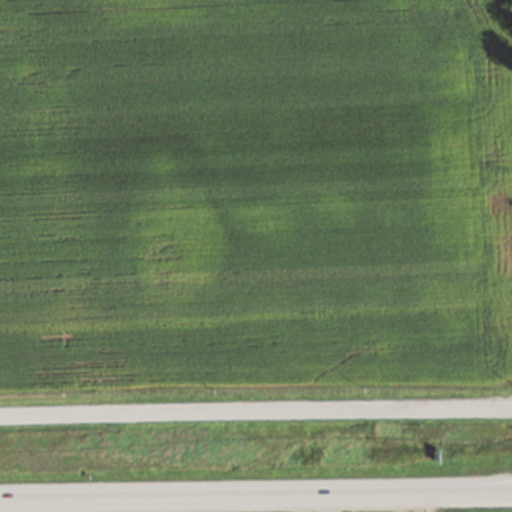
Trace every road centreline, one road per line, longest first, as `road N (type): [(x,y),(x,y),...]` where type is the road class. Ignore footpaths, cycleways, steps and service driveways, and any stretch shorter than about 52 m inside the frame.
road 1 (tertiary): [(511,409),(0,418)]
road 2 (trunk): [(511,493),(0,501)]
